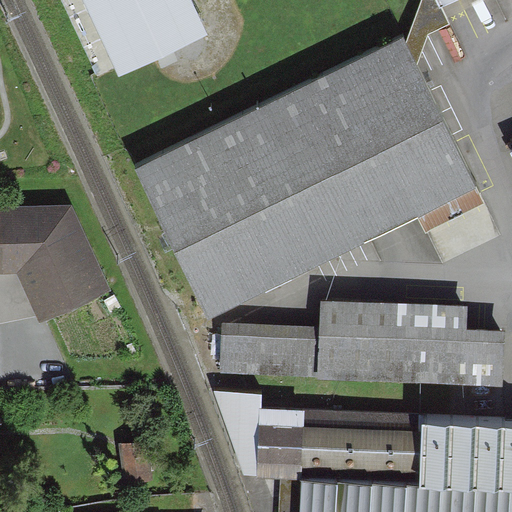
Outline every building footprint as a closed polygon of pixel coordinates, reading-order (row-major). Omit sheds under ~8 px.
[(67,0),(99,72),(114,65),(85,0),(67,0)] [(86,0),(119,70),(209,29),(196,0),(86,0)] [(403,29),(135,159),(209,313),(418,209),(478,179),(418,57),(428,31),(449,20),(439,0),(419,0),(407,35),(403,29)] [(486,196),(478,179),(418,209),(426,226),(486,196)] [(71,199),(0,202),(0,269),(16,269),(40,317),(111,285),(71,199)] [(430,232),(442,256),(500,228),(488,203),(430,232)] [(281,294),(319,279),(315,268),(276,283),(281,294)] [(320,321),(222,316),(220,369),(502,379),(505,322),(467,321),(468,299),(320,293),(320,321)] [(511,511),(511,413),(261,403),(262,387),(214,385),(245,470),(281,471),(279,511),(511,511)] [(147,435),(119,439),(124,479),(152,476),(147,435)]
